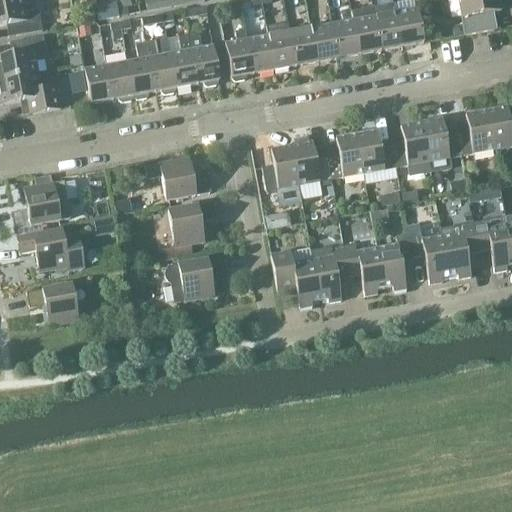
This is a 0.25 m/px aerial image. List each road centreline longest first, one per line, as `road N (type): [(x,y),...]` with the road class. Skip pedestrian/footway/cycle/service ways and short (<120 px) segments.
road 1 (residential): [(511,412),(35,494),(11,511)]
road 2 (residential): [(511,296),(271,341),(231,122)]
road 3 (residential): [(231,122),(511,71)]
road 4 (residential): [(0,162),(231,122)]
